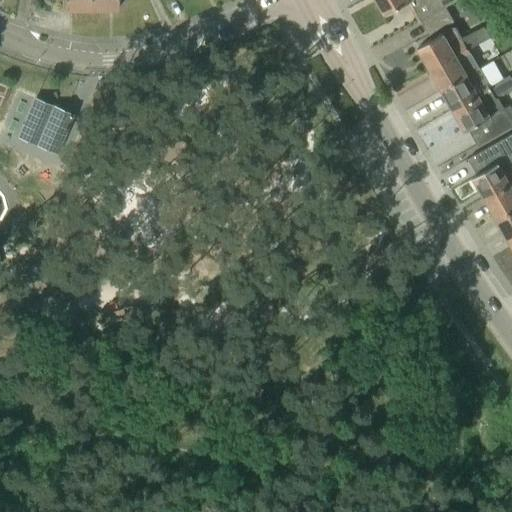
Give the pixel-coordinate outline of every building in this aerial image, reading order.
[(90,10),(90,0),(63,0),(63,10),(90,10)] [(117,9),(117,0),(90,0),(90,10),(117,9)] [(376,0),(386,15),(410,1),(421,20),(446,6),(456,0),(376,0)] [(496,0),(483,0),(481,2),(490,18),(502,11),(496,0)] [(430,36),(454,21),(446,6),(421,20),(430,36)] [(467,46),(462,39),(455,27),(418,48),(430,69),(467,47),(467,46)] [(467,46),(488,35),(484,27),(462,39),(467,46)] [(473,57),(467,47),(430,69),(442,90),(467,75),(461,64),(473,57)] [(489,86),(479,68),(467,75),(442,90),(453,110),(490,88),(489,86)] [(503,109),(496,99),(510,91),(504,79),(489,86),(490,88),(453,110),(465,131),(469,129),(478,145),(511,125),(511,109),(510,106),(503,109)] [(56,152),(72,115),(35,100),(19,137),(56,152)] [(485,198),(511,182),(511,158),(511,157),(511,156),(511,134),(468,159),(477,175),(473,177),(485,198)] [(511,210),(511,182),(485,198),(497,219),(511,210)] [(511,237),(511,210),(497,219),(508,240),(511,237)]
